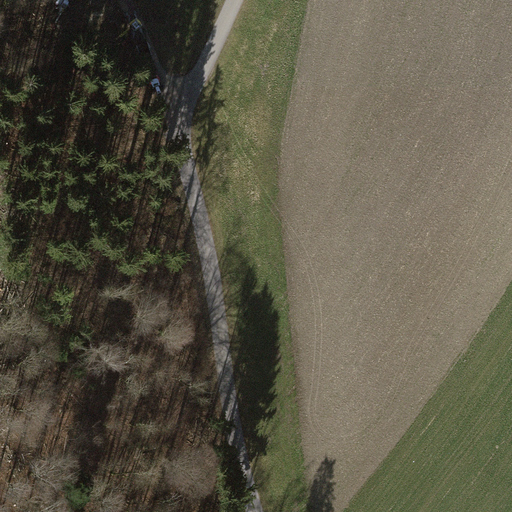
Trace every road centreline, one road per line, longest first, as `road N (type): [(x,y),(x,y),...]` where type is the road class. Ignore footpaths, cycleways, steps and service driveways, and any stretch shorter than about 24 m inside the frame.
road 1 (unclassified): [(253,511),(239,470),(181,108),(235,0)]
road 2 (track): [(126,0),(149,60),(181,108)]
